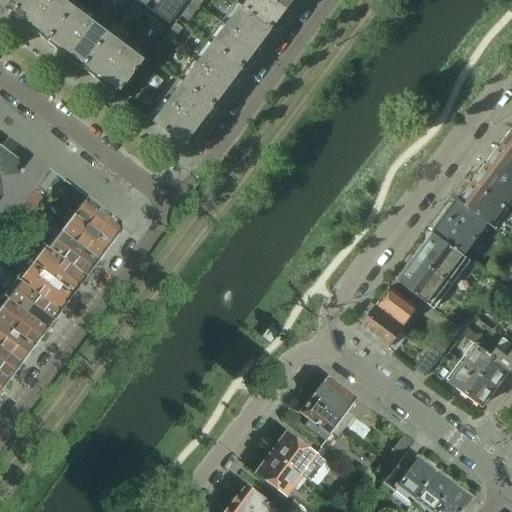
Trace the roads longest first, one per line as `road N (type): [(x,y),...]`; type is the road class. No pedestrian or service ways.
road 1 (residential): [(323,345),(332,307),(511,66)]
road 2 (residential): [(172,211),(0,440)]
road 3 (residential): [(331,0),(172,211)]
road 4 (residential): [(511,485),(323,345)]
road 5 (residential): [(181,511),(293,358),(323,345)]
road 6 (residential): [(172,211),(0,76)]
